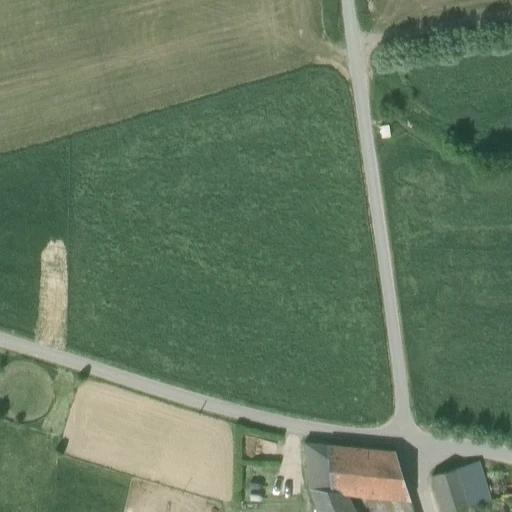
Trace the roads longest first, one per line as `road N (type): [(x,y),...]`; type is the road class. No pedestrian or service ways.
road 1 (unclassified): [(405,440),(351,0)]
road 2 (unclassified): [(0,341),(244,416),(405,440)]
road 3 (track): [(511,134),(441,133),(354,45)]
road 4 (track): [(511,17),(354,45)]
